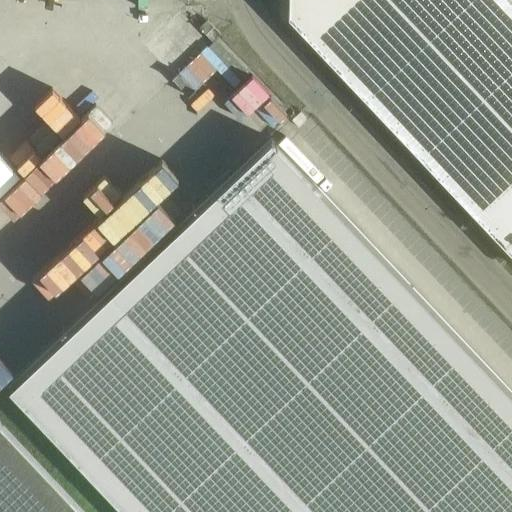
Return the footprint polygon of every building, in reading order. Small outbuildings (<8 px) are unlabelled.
[(511,0),(288,0),(288,13),(509,248),(510,247),(511,244),(511,0)] [(212,41),(220,33),(207,18),(199,27),(212,41)] [(126,511),(511,511),(511,391),(272,137),(8,386),(126,511)] [(0,195),(0,228),(11,219),(29,239),(48,222),(32,203),(35,201),(18,180),(0,195)] [(0,511),(83,511),(0,423),(0,511)]
